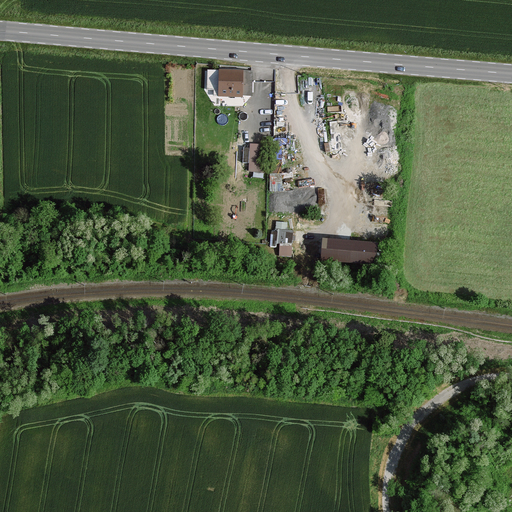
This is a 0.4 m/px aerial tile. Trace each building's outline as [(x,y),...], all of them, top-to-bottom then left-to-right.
[(214,88),(214,93),(251,94),(252,70),(209,69),(208,88),(214,88)] [(265,144),(251,143),(250,168),(264,169),(265,144)] [(273,172),(273,189),(283,190),(284,173),(273,172)] [(282,255),(295,255),(296,229),(289,229),(289,221),(276,220),(275,245),(282,245),(282,255)] [(321,239),(321,256),(378,258),(378,241),(321,239)]
